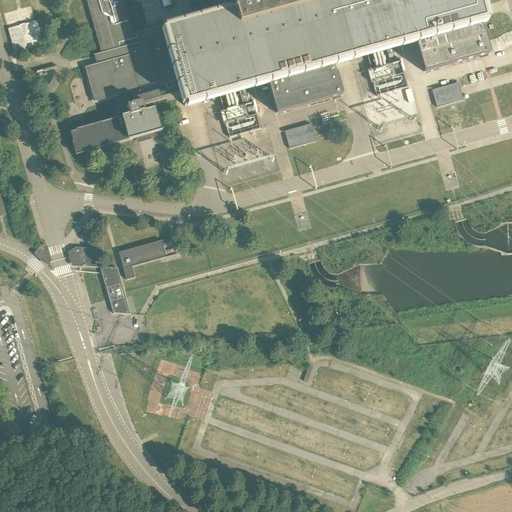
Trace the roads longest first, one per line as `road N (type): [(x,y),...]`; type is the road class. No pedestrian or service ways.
road 1 (unclassified): [(189,511),(127,447),(87,354)]
road 2 (unclassified): [(397,511),(511,474)]
